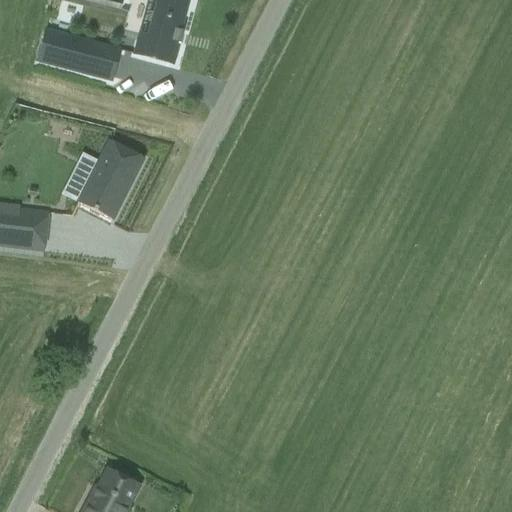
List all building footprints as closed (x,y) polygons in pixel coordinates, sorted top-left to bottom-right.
[(138,36),(133,56),(172,66),(177,46),(179,47),(179,45),(177,45),(180,35),(182,35),(182,34),(178,33),(183,11),(185,0),(160,0),(159,5),(150,2),(141,36),(138,36)] [(45,33),(37,64),(109,83),(117,52),(45,33)] [(108,143),(76,205),(111,223),(142,161),(108,143)] [(0,248),(42,253),(47,214),(17,211),(16,219),(0,216),(0,248)] [(124,511),(136,488),(106,472),(93,498),(91,496),(82,511),(124,511)]
